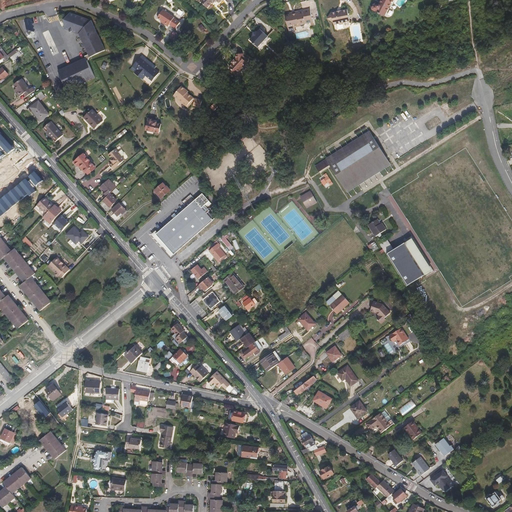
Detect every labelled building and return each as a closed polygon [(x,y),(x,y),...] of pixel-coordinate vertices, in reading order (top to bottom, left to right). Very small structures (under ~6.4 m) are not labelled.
[(215,3),(218,0),(220,3),(223,0),(200,0),(208,8),(214,2),(215,3)] [(385,16),(393,0),(382,0),(380,4),(378,5),(377,6),(374,4),(373,4),(372,4),(370,7),(372,9),(371,9),(375,11),(375,12),(385,16)] [(313,27),(309,8),(308,8),(309,12),(302,13),(303,15),(300,16),(299,14),(297,16),(296,15),(294,15),(292,17),(291,16),(290,18),(287,18),(286,20),(290,35),(296,33),(296,30),(295,29),(300,27),(302,29),(305,28),(307,26),(307,25),(310,24),(311,27),(313,27)] [(181,22),(176,18),(176,17),(165,9),(159,18),(163,20),(165,22),(165,24),(169,27),(171,25),(177,29),(181,22)] [(350,22),(348,10),(342,11),(342,12),(338,13),(338,12),(332,13),(332,15),(330,20),(334,23),(335,25),(339,24),(340,25),(344,24),(345,23),(350,22)] [(105,49),(92,19),(71,11),(69,17),(65,18),(67,22),(65,27),(80,33),(90,54),(85,56),(86,58),(59,70),(68,90),(95,77),(88,61),(89,60),(90,56),(105,49)] [(267,33),(269,31),(266,29),(268,27),(263,23),(260,27),(267,33)] [(259,47),(269,37),(261,29),(258,33),(258,32),(254,36),(255,37),(251,40),(259,47)] [(173,39),(178,34),(174,31),(170,37),(173,39)] [(8,56),(2,49),(0,50),(0,52),(5,58),(7,61),(10,59),(8,56)] [(11,57),(19,51),(17,49),(8,56),(10,59),(11,57)] [(14,61),(22,55),(19,51),(11,57),(14,61)] [(238,74),(250,61),(244,56),(244,54),(238,55),(238,59),(239,59),(237,61),(236,60),(235,59),(233,62),(234,63),(230,67),(238,74)] [(159,72),(154,69),(144,60),(145,59),(141,55),(132,66),(136,70),(134,73),(138,76),(141,74),(144,77),(145,76),(152,81),(159,72)] [(155,67),(145,59),(144,60),(154,69),(155,67)] [(4,78),(8,74),(3,68),(0,70),(0,81),(1,81),(3,82),(5,80),(4,78)] [(35,91),(33,87),(30,89),(22,79),(14,84),(17,88),(14,90),(19,97),(24,94),(26,97),(35,91)] [(193,98),(186,92),(184,90),(185,89),(181,86),(173,95),(186,106),(193,98)] [(40,101),(46,97),(41,92),(34,97),(38,102),(30,108),(41,121),(50,115),(40,101)] [(187,107),(192,101),(194,101),(194,98),(193,98),(186,106),(187,107)] [(200,108),(201,99),(194,98),(194,101),(193,105),(196,106),(196,107),(200,108)] [(95,129),(104,121),(93,109),(84,118),(95,129)] [(159,134),(161,124),(157,123),(157,122),(154,121),(154,120),(148,118),(145,131),(159,134)] [(60,132),(55,126),(51,122),(44,129),(55,142),(63,135),(60,132)] [(15,148),(0,131),(0,157),(5,154),(2,152),(4,150),(8,153),(15,148)] [(391,164),(370,131),(369,132),(370,133),(364,135),(315,166),(319,172),(327,167),(330,165),(332,168),(347,191),(358,184),(379,171),(391,164)] [(247,156),(252,161),(255,158),(256,160),(262,154),(264,156),(267,154),(259,145),(247,156)] [(114,170),(124,161),(115,150),(109,155),(112,159),(111,161),(113,163),(110,166),(114,170)] [(79,165),(88,158),(84,153),(75,161),(78,165),(79,165)] [(95,166),(88,158),(79,165),(86,173),(95,166)] [(88,175),(97,168),(95,166),(86,173),(88,175)] [(44,180),(36,172),(30,176),(32,179),(30,181),(27,179),(0,199),(0,217),(29,195),(30,196),(36,191),(34,188),(44,180)] [(326,188),(333,184),(327,174),(320,179),(326,188)] [(117,200),(112,195),(114,193),(116,195),(126,185),(128,183),(125,180),(103,200),(110,207),(117,200)] [(111,188),(109,186),(109,187),(107,186),(109,184),(107,182),(100,188),(107,196),(112,191),(110,189),(111,188)] [(171,190),(167,187),(163,183),(155,191),(162,198),(171,190)] [(317,202),(310,191),(303,196),(310,207),(317,202)] [(122,204),(128,198),(127,195),(120,202),(122,204)] [(170,255),(174,251),(175,253),(215,219),(209,212),(210,211),(205,206),(210,202),(204,195),(159,233),(158,232),(154,235),(170,255)] [(188,203),(193,198),(190,195),(185,200),(188,203)] [(310,207),(303,196),(299,198),(306,209),(310,207)] [(52,208),(47,203),(48,203),(45,200),(38,208),(46,216),(52,208)] [(127,211),(120,203),(113,210),(118,217),(122,213),(123,215),(127,211)] [(52,223),(61,212),(54,206),(52,208),(46,216),(45,216),(52,223)] [(62,214),(55,222),(64,230),(71,223),(62,214)] [(387,229),(382,222),(381,223),(378,219),(368,225),(376,236),(387,229)] [(73,225),(65,233),(77,245),(80,241),(82,244),(90,236),(83,229),(80,232),(73,225)] [(20,286),(40,311),(51,302),(31,277),(35,274),(15,249),(12,251),(0,236),(0,258),(1,260),(4,258),(24,283),(20,286)] [(29,247),(33,243),(26,236),(22,240),(29,247)] [(233,248),(223,236),(220,238),(230,250),(233,248)] [(405,243),(425,275),(433,270),(413,238),(405,243)] [(393,249),(388,240),(381,245),(387,253),(393,249)] [(425,275),(405,243),(386,255),(406,287),(425,275)] [(225,256),(218,248),(220,247),(218,244),(209,251),(218,262),(225,256)] [(69,270),(63,264),(62,265),(58,261),(59,260),(56,258),(48,267),(54,273),(54,274),(54,275),(55,277),(57,277),(58,275),(61,278),(69,270)] [(208,272),(204,267),(202,269),(198,265),(192,270),(199,279),(208,272)] [(244,286),(234,274),(225,281),(235,294),(244,286)] [(214,284),(209,277),(198,287),(200,290),(203,288),(206,291),(214,284)] [(29,320),(9,295),(6,297),(0,289),(0,306),(18,329),(29,320)] [(220,301),(213,292),(203,299),(211,309),(220,301)] [(255,305),(250,298),(247,295),(242,299),(245,302),(243,303),(249,310),(255,305)] [(343,310),(351,303),(344,295),(338,300),(335,295),(328,301),(337,313),(342,308),(343,310)] [(391,312),(383,304),(374,301),(371,310),(377,313),(379,315),(381,317),(379,319),(378,320),(382,324),(386,319),(385,318),(391,312)] [(233,315),(225,306),(219,311),(226,320),(233,315)] [(316,324),(306,313),(299,319),(309,330),(316,324)] [(183,332),(184,331),(178,323),(172,329),(176,333),(178,336),(173,341),(178,346),(188,337),(183,332)] [(247,335),(240,325),(230,331),(237,341),(241,339),(247,335)] [(281,341),(291,333),(287,326),(284,328),(286,332),(279,337),(281,341)] [(412,337),(404,326),(392,334),(395,338),(398,336),(399,338),(403,343),(412,337)] [(344,341),(352,334),(348,329),(339,336),(340,337),(339,338),(341,341),(342,340),(344,341)] [(256,342),(250,333),(247,335),(241,339),(247,348),(250,346),(256,342)] [(259,349),(262,347),(258,341),(250,347),(254,353),(256,355),(261,352),(259,349)] [(143,353),(133,343),(127,350),(129,352),(125,356),(133,363),(143,353)] [(252,355),(254,353),(250,347),(240,354),(244,360),(247,358),(250,356),(251,357),(252,356),(252,355)] [(342,355),(335,347),(327,353),(333,361),(342,355)] [(192,358),(182,348),(170,360),(173,363),(175,362),(182,369),(192,358)] [(279,364),(285,359),(284,356),(280,351),(277,354),(275,351),(261,361),(264,366),(268,371),(279,364)] [(300,359),(296,353),(291,356),(296,362),(300,359)] [(334,363),(344,356),(342,354),(342,355),(333,361),(334,363)] [(295,367),(288,357),(285,359),(279,364),(286,374),(295,367)] [(150,368),(151,366),(149,365),(151,360),(146,359),(145,362),(139,361),(137,370),(148,372),(149,368),(150,368)] [(0,372),(10,384),(15,380),(0,362),(0,372)] [(157,372),(163,365),(161,363),(159,365),(158,364),(154,369),(157,372)] [(209,373),(202,366),(201,367),(198,365),(191,372),(201,382),(209,373)] [(358,382),(347,366),(336,374),(342,381),(345,379),(350,387),(358,382)] [(230,385),(217,372),(210,379),(208,381),(212,385),(214,382),(219,388),(222,385),(226,389),(230,385)] [(300,393),(314,382),(317,379),(315,376),(295,391),(297,395),(300,393)] [(101,393),(101,383),(86,382),(86,392),(101,393)] [(301,394),(314,383),(314,382),(300,393),(301,394)] [(54,400),(62,394),(54,384),(46,390),(54,400)] [(119,400),(120,389),(115,389),(112,389),(107,388),(107,399),(114,400),(119,400)] [(149,400),(151,392),(141,391),(140,392),(136,392),(136,393),(135,402),(139,402),(139,400),(149,401),(149,400)] [(332,399),(319,391),(314,400),(318,403),(327,408),(332,399)] [(192,401),(193,396),(183,394),(183,397),(182,406),(191,407),(192,401)] [(289,395),(280,402),(287,406),(293,400),(289,395)] [(50,413),(40,400),(33,405),(43,419),(50,413)] [(176,402),(168,400),(166,408),(175,409),(176,402)] [(412,400),(399,409),(404,416),(416,406),(412,400)] [(367,411),(360,401),(351,408),(358,418),(367,411)] [(71,410),(65,402),(55,410),(61,418),(71,410)] [(243,422),(245,413),(236,411),(234,420),(243,422)] [(107,426),(109,415),(98,414),(96,424),(107,426)] [(390,427),(380,414),(368,423),(373,430),(377,427),(382,432),(390,427)] [(422,433),(417,427),(413,421),(404,427),(414,440),(422,433)] [(238,433),(239,426),(226,423),(223,436),(235,438),(236,433),(238,433)] [(170,448),(174,428),(162,426),(160,433),(162,433),(160,447),(170,448)] [(11,442),(15,433),(6,429),(1,438),(11,442)] [(66,451),(51,432),(40,440),(56,459),(66,451)] [(318,448),(310,435),(302,440),(307,449),(308,448),(310,452),(314,450),(318,448)] [(141,449),(142,440),(131,438),(127,437),(126,447),(141,449)] [(450,446),(444,438),(436,444),(441,451),(442,450),(444,452),(443,453),(446,456),(454,449),(451,445),(450,446)] [(258,457),(259,448),(244,446),(243,450),(240,450),(240,453),(243,453),(242,457),(251,458),(251,456),(258,457)] [(326,451),(324,446),(318,448),(314,450),(316,456),(326,451)] [(403,461),(394,450),(389,455),(397,465),(403,461)] [(100,463),(101,455),(91,452),(90,460),(95,462),(95,463),(98,463),(99,462),(100,463)] [(430,469),(421,457),(412,463),(416,468),(416,467),(418,469),(418,470),(419,472),(419,473),(421,476),(430,469)] [(163,471),(163,462),(154,461),(153,471),(155,471),(155,474),(162,474),(165,474),(166,471),(163,471)] [(203,473),(203,464),(194,464),(194,466),(191,465),(187,465),(187,464),(178,463),(178,472),(187,473),(187,475),(191,476),(194,476),(194,473),(203,473)] [(288,472),(288,466),(274,465),(273,470),(280,471),(280,478),(286,479),(287,471),(288,472)] [(334,473),(330,466),(321,472),(325,479),(334,473)] [(13,494),(31,479),(23,467),(4,483),(7,486),(0,492),(0,504),(3,508),(16,498),(13,494)] [(443,470),(431,479),(436,486),(439,484),(444,491),(447,491),(454,485),(448,477),(448,476),(443,470)] [(162,483),(162,474),(155,474),(153,473),(152,483),(154,483),(154,486),(165,487),(165,483),(162,483)] [(382,482),(372,473),(367,478),(372,483),(377,488),(377,487),(382,482)] [(73,482),(76,482),(77,479),(83,480),(84,475),(74,474),(73,482)] [(499,483),(506,479),(503,475),(499,478),(497,480),(485,488),(488,492),(491,490),(490,488),(498,482),(499,483)] [(219,497),(219,493),(221,493),(222,484),(223,485),(224,481),(227,481),(228,478),(216,477),(216,481),(213,480),(213,484),(212,493),(209,493),(209,496),(208,499),(212,500),(211,508),(210,511),(222,511),(222,509),(223,500),(219,500),(219,497)] [(125,491),(126,480),(113,478),(111,489),(125,491)] [(395,491),(384,480),(382,482),(377,487),(388,498),(395,491)] [(283,496),(284,481),(278,481),(274,481),(274,491),(271,491),(271,495),(274,495),(274,502),(285,502),(286,496),(283,496)] [(407,496),(401,489),(393,496),(399,503),(407,496)] [(503,501),(505,499),(502,494),(500,495),(499,496),(497,493),(496,492),(492,495),(491,494),(489,493),(486,496),(486,498),(493,507),(498,504),(498,503),(502,500),(503,501)] [(357,508),(365,503),(364,501),(363,499),(359,502),(354,505),(355,507),(348,511),(347,511),(357,511),(358,511),(357,508)] [(380,500),(376,503),(380,508),(384,505),(380,500)] [(193,511),(194,505),(185,505),(186,501),(182,501),(179,501),(179,504),(170,504),(170,508),(167,508),(167,511),(157,510),(149,510),(149,507),(145,507),(142,507),(142,510),(133,509),(124,509),(124,506),(121,506),(120,511),(193,511)]
